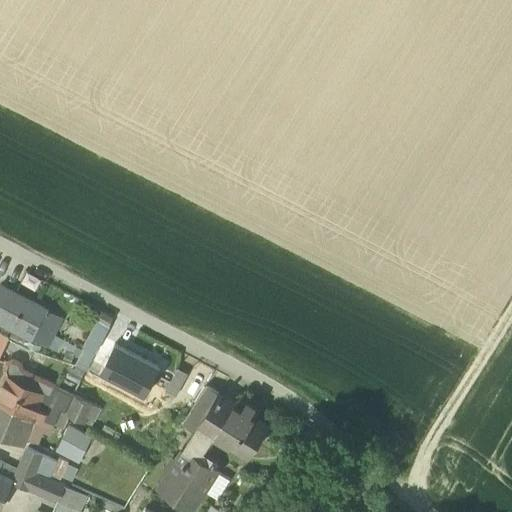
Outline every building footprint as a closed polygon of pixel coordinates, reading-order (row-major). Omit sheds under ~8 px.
[(0,284),(0,319),(0,320),(15,291),(0,284)] [(2,321),(32,337),(47,308),(15,291),(0,320),(2,321)] [(63,316),(47,308),(32,337),(48,345),(54,333),(63,316)] [(85,345),(96,351),(111,324),(98,317),(84,345),(85,345)] [(0,356),(9,338),(0,333),(0,356)] [(63,338),(54,333),(48,345),(57,350),(63,338)] [(115,342),(100,370),(145,394),(160,366),(115,342)] [(76,363),(87,369),(96,351),(85,345),(76,363)] [(0,387),(0,401),(22,412),(21,414),(34,420),(36,415),(54,422),(54,423),(60,409),(65,411),(73,394),(56,385),(21,368),(19,362),(13,360),(8,362),(6,368),(7,373),(0,387)] [(166,389),(176,395),(187,373),(177,368),(166,389)] [(184,419),(197,428),(219,393),(206,384),(184,419)] [(212,436),(214,432),(234,401),(233,401),(220,392),(219,393),(197,428),(212,436)] [(68,411),(85,420),(87,415),(90,417),(95,419),(101,408),(75,395),(68,411)] [(242,406),(234,401),(214,432),(248,454),(268,423),(251,412),(256,404),(247,398),(242,406)] [(28,436),(34,420),(21,414),(22,412),(0,401),(0,433),(23,445),(28,436)] [(54,422),(36,415),(34,420),(28,436),(32,438),(36,438),(40,429),(50,433),(54,422)] [(61,451),(70,456),(75,447),(77,448),(84,435),(70,427),(58,449),(61,450),(61,451)] [(159,486),(193,508),(204,490),(218,469),(198,457),(212,436),(197,428),(159,486)] [(91,438),(84,435),(77,448),(75,447),(70,456),(79,461),(91,438)] [(35,469),(51,476),(57,461),(50,458),(27,447),(21,463),(35,469)] [(295,471),(315,485),(329,464),(309,451),(295,471)] [(57,461),(51,476),(61,480),(69,460),(59,456),(57,461)] [(332,476),(349,487),(355,477),(334,457),(319,481),(325,485),(332,476)] [(18,470),(2,462),(0,465),(0,472),(11,477),(10,479),(13,481),(18,470)] [(13,481),(27,487),(34,472),(35,469),(21,463),(18,470),(13,481)] [(218,469),(204,490),(218,499),(231,478),(218,469)] [(11,477),(0,472),(0,503),(10,479),(11,477)] [(74,489),(34,472),(27,487),(58,500),(58,499),(68,504),(74,489)] [(325,485),(342,496),(349,487),(332,476),(325,485)] [(87,495),(74,489),(68,504),(80,510),(87,495)] [(52,511),(78,511),(80,510),(68,504),(58,499),(58,500),(52,511)]
